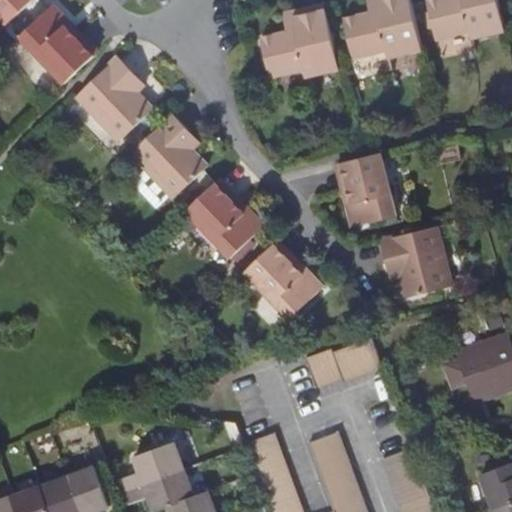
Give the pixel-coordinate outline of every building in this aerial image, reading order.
[(0,0),(0,15),(8,24),(34,0),(0,0)] [(389,57),(424,49),(412,0),(375,0),(378,12),(345,20),(354,58),(387,50),(389,57)] [(507,30),(506,30),(499,0),(428,0),(437,39),(470,30),(472,38),(507,30)] [(66,84),(95,56),(66,26),(71,22),(54,5),(21,37),(66,84)] [(307,76),(341,68),(328,10),(293,19),(296,31),(262,38),(271,77),(305,69),(307,76)] [(119,57),(78,96),(121,141),(154,110),(130,84),(138,76),(119,57)] [(174,114),(132,154),(175,198),(208,166),(185,142),(193,134),(174,114)] [(381,153),(343,162),(353,203),(347,205),(352,227),(398,216),(381,153)] [(216,183),(187,211),(232,258),(265,226),(249,209),(245,213),(216,183)] [(437,226),(382,240),(389,267),(399,265),(408,297),(453,286),(437,226)] [(275,245),(246,272),(291,319),(324,287),(308,270),(304,274),(275,245)] [(511,337),(504,340),(502,333),(452,352),(468,396),(478,392),(481,400),(506,390),(511,388),(511,337)] [(384,365),(374,338),(335,352),(334,349),(308,359),(318,386),(344,376),(345,380),(384,365)] [(337,511),(368,511),(339,434),(311,445),(337,511)] [(307,511),(279,435),(248,446),(272,511),(307,511)] [(216,511),(210,494),(197,499),(176,443),(138,457),(144,473),(123,481),(125,487),(130,501),(132,507),(153,499),(157,511),(161,511),(171,509),(172,511),(216,511)] [(406,511),(438,511),(416,450),(387,460),(406,511)] [(511,511),(511,462),(474,477),(487,511),(511,511)] [(86,511),(100,506),(86,468),(0,499),(0,511),(86,511)]
